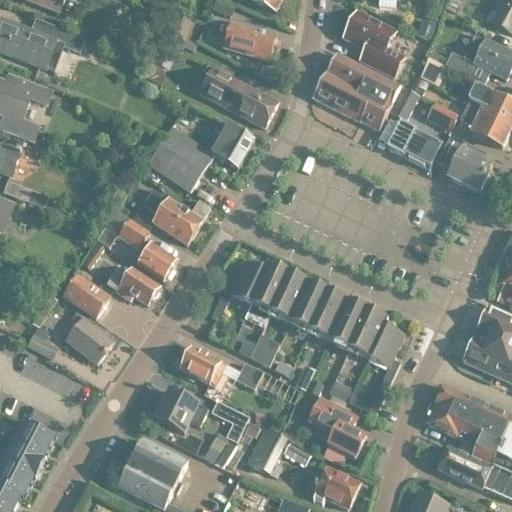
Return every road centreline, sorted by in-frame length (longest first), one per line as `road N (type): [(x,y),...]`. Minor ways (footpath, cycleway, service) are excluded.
road 1 (residential): [(53,511),(235,224)]
road 2 (residential): [(447,326),(235,224)]
road 3 (residential): [(492,224),(292,127)]
road 4 (residential): [(385,511),(447,326)]
road 5 (residential): [(292,127),(320,0)]
